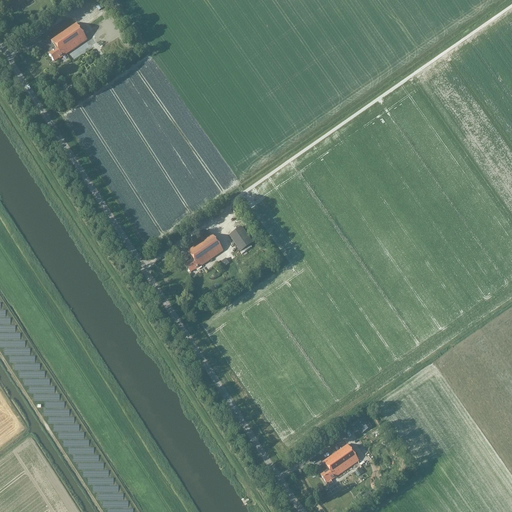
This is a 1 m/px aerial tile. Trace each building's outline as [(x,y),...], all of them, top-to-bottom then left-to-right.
[(61,58),(87,41),(76,24),(51,41),(58,50),(50,56),(54,62),(61,57),(61,58)] [(229,236),(240,252),(253,244),(241,227),(229,236)] [(196,271),(223,251),(212,234),(187,252),(192,260),(185,265),(190,273),(195,270),(196,271)] [(365,418),(355,424),(362,434),(371,427),(365,418)] [(331,481),(359,461),(347,445),(323,462),(328,470),(320,476),(325,483),(330,480),(331,481)]
